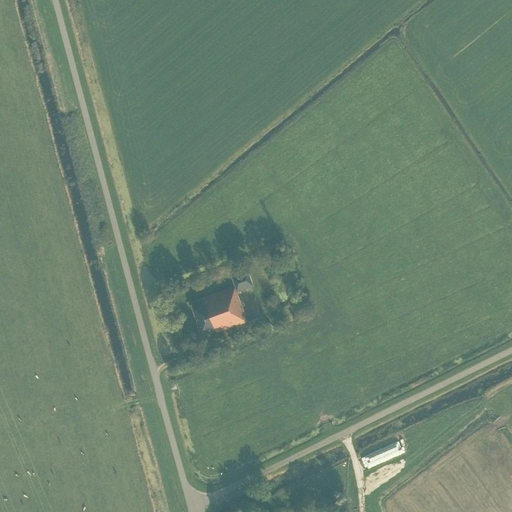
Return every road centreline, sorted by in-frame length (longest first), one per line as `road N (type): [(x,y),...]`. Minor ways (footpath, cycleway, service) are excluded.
road 1 (unclassified): [(191,508),(55,0)]
road 2 (unclassified): [(191,508),(511,350)]
